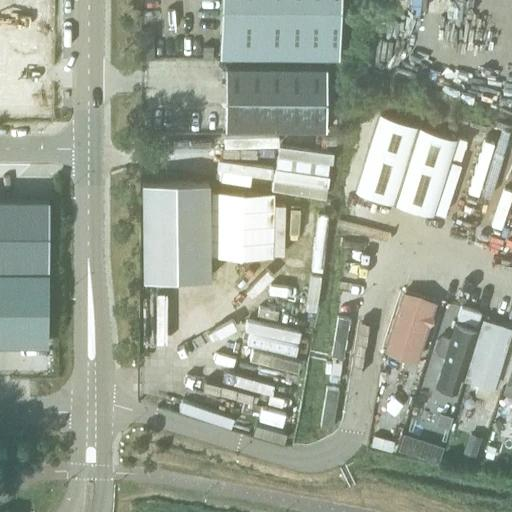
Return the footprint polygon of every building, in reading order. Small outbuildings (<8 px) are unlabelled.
[(339,53),(340,0),(221,0),(219,53),(339,53)] [(326,127),(326,66),(225,66),(225,127),(326,127)] [(434,180),(426,178),(441,128),(380,110),(357,187),(426,208),(434,180)] [(511,163),(501,161),(484,217),(498,221),(511,171),(511,163)] [(209,276),(208,178),(142,179),(143,277),(209,276)] [(47,202),(0,201),(0,269),(47,270),(47,202)] [(0,354),(47,354),(47,274),(0,274),(0,354)] [(143,340),(176,340),(176,287),(143,287),(143,340)] [(416,357),(436,299),(402,288),(382,346),(416,357)] [(476,322),(480,310),(460,303),(455,315),(476,322)] [(343,357),(349,317),(337,315),(331,355),(343,357)] [(491,386),(493,386),(511,327),(511,324),(482,315),(462,377),(477,382),(474,392),(488,396),(491,386)] [(456,389),(476,326),(454,319),(450,334),(443,332),(435,335),(433,343),(437,351),(443,353),(434,382),(456,389)] [(511,360),(502,389),(511,392),(511,360)] [(331,427),(338,388),(326,386),(319,425),(331,427)] [(448,426),(452,413),(439,409),(435,422),(448,426)] [(443,443),(403,430),(397,447),(437,460),(443,443)] [(475,454),(482,434),(469,430),(463,450),(475,454)]
